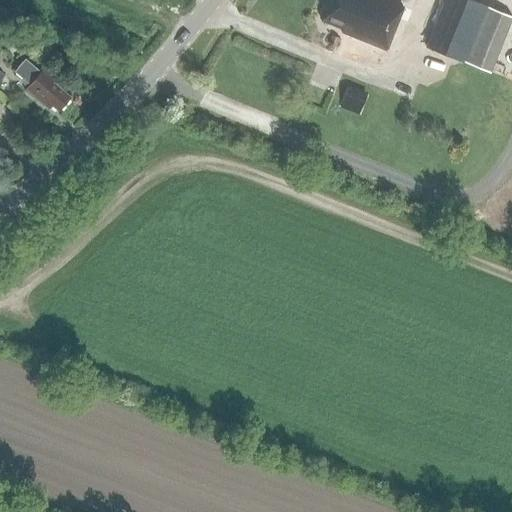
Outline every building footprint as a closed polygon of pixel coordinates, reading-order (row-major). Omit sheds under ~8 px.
[(385,50),(403,7),(384,0),(329,0),(321,20),(342,29),(341,33),(385,50)] [(462,62),(485,7),(468,0),(444,0),(425,47),(462,62)] [(0,22),(4,24),(9,11),(0,7),(0,22)] [(335,47),(338,38),(331,35),(327,44),(335,47)] [(423,53),(418,63),(437,71),(441,60),(423,53)] [(57,111),(69,97),(52,82),(56,78),(44,68),(40,72),(25,59),(14,72),(29,85),(25,89),(48,109),(51,105),(57,111)] [(365,94),(347,87),(339,106),(358,113),(365,94)]
